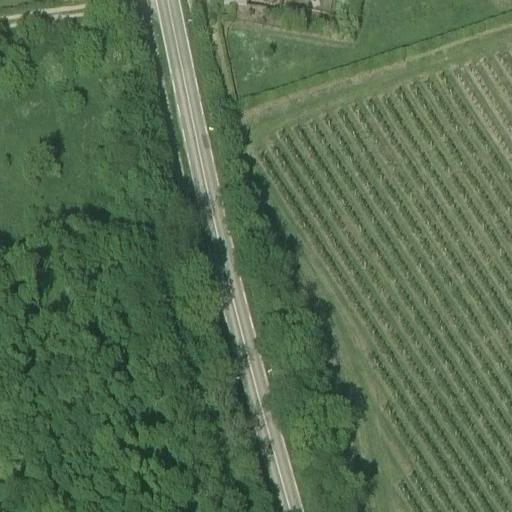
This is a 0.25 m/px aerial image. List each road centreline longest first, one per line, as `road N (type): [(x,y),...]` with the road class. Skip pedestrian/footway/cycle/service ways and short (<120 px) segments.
road 1 (secondary): [(285,511),(163,0)]
road 2 (track): [(0,21),(134,0)]
